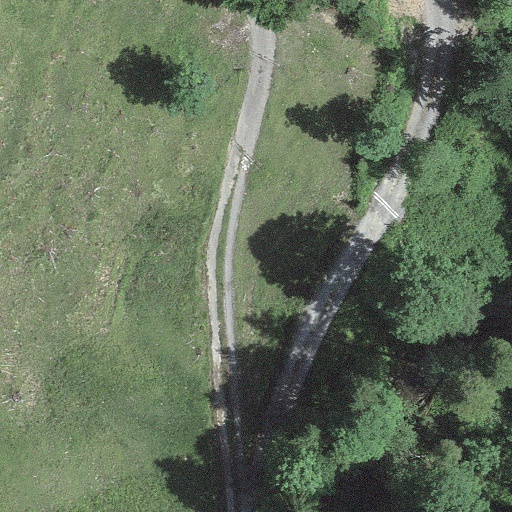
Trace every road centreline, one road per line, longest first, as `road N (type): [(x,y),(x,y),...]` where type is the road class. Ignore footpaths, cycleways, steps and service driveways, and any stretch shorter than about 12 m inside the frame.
road 1 (track): [(247,511),(272,435),(416,137),(436,84),(442,0)]
road 2 (track): [(241,511),(221,278),(262,76),(257,0)]
